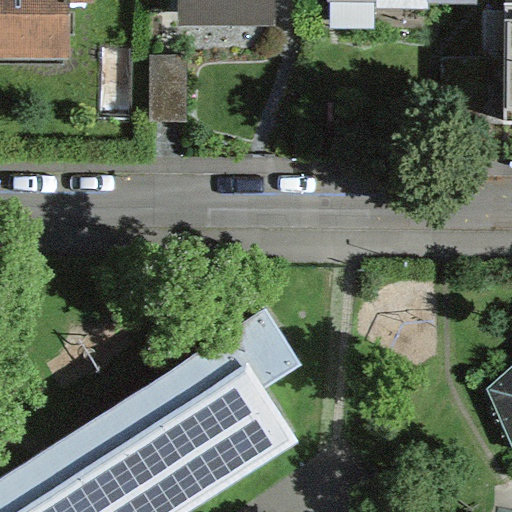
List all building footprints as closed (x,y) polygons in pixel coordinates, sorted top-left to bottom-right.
[(0,0),(0,44),(67,45),(67,0),(0,0)] [(186,54),(152,54),(151,114),(185,115),(186,54)] [(504,58),(444,57),(444,117),(504,117),(504,58)] [(303,364),(265,307),(0,475),(0,511),(191,511),(302,441),(263,388),(303,364)] [(511,364),(488,385),(511,438),(511,364)]
